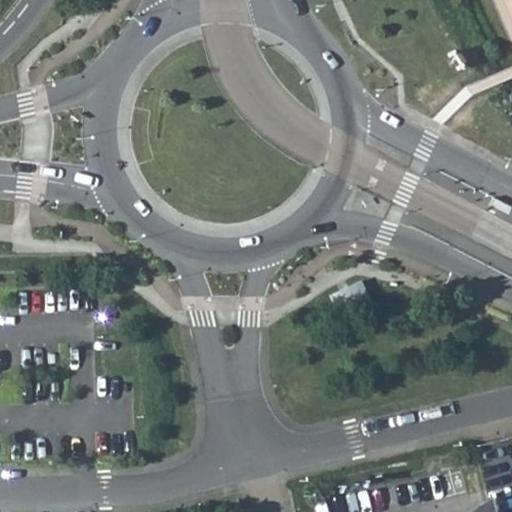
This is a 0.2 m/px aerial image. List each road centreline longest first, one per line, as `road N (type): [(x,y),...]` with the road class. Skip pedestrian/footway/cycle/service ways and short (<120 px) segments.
road 1 (residential): [(250,443),(297,451),(511,406)]
road 2 (residential): [(0,491),(167,482),(221,468),(250,443)]
road 3 (secondary): [(316,217),(386,234),(511,291)]
road 4 (unclassified): [(191,251),(206,355),(238,429)]
road 5 (secondary): [(511,190),(349,108)]
road 6 (unclassified): [(238,429),(255,252)]
road 7 (secondary): [(349,108),(325,53),(279,16)]
